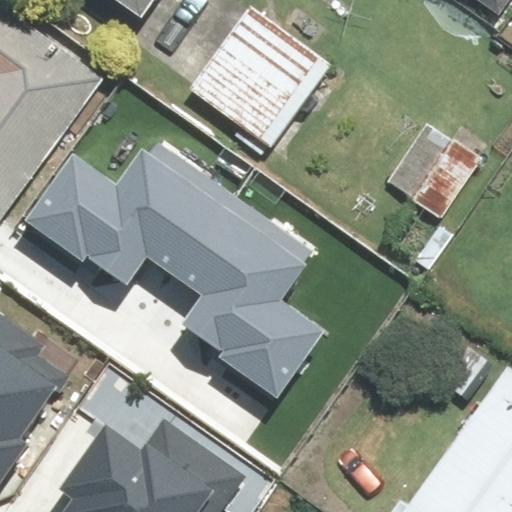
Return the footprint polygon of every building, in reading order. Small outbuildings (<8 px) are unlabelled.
[(171,0),(134,0),(159,17),(171,0)] [(511,0),(485,0),(508,15),(511,9),(511,0)] [(0,222),(11,230),(113,78),(0,2),(0,222)] [(256,3),(196,80),(275,140),(334,63),(256,3)] [(435,116),(396,172),(447,207),(485,151),(435,116)] [(85,152),(42,214),(141,283),(162,254),(208,286),(187,316),(286,385),(328,325),(282,293),(314,248),(158,138),(127,181),(85,152)] [(0,489),(7,494),(45,438),(31,429),(73,368),(45,349),(52,339),(0,303),(0,489)] [(416,511),(511,511),(511,374),(415,511),(416,511)] [(82,511),(221,511),(251,471),(170,414),(155,436),(122,413),(76,478),(88,487),(74,506),(82,511)]
